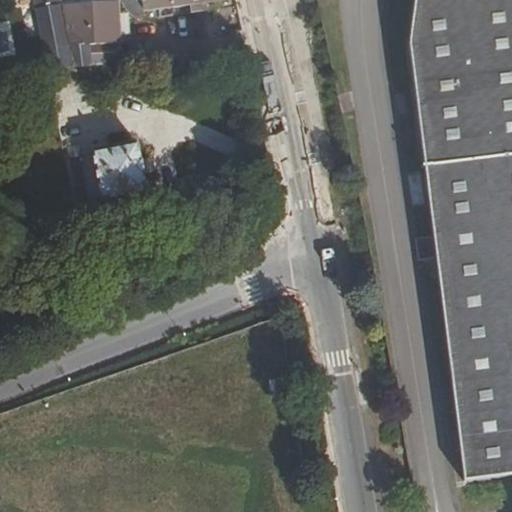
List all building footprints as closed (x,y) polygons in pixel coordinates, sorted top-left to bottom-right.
[(145,13),(237,1),(236,0),(63,0),(64,0),(66,0),(136,0),(137,1),(144,1),(145,13)] [(511,0),(418,0),(414,72),(460,500),(511,494),(511,0)] [(90,27),(119,26),(118,3),(89,4),(90,27)] [(60,8),(43,12),(53,60),(69,56),(60,8)] [(92,65),(121,63),(119,26),(90,27),(91,42),(92,65)] [(91,42),(72,46),(75,65),(92,65),(91,42)] [(143,146),(96,156),(106,205),(153,195),(143,146)]
